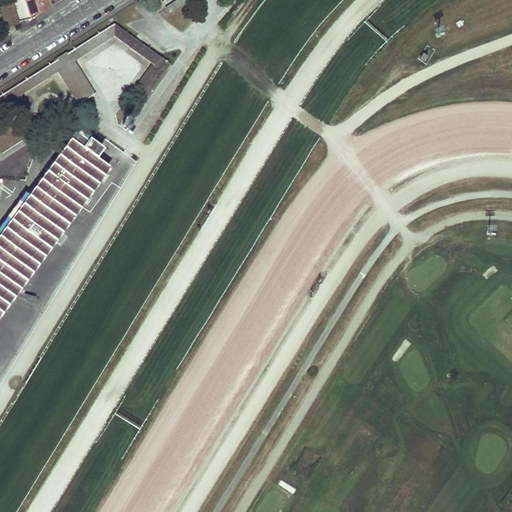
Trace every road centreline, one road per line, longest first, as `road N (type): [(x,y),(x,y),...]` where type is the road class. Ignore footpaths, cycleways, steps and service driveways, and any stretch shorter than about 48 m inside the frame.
road 1 (unknown): [(131,82),(146,61),(114,37),(97,47),(81,57),(102,96),(0,163)]
road 2 (residential): [(102,0),(0,64)]
